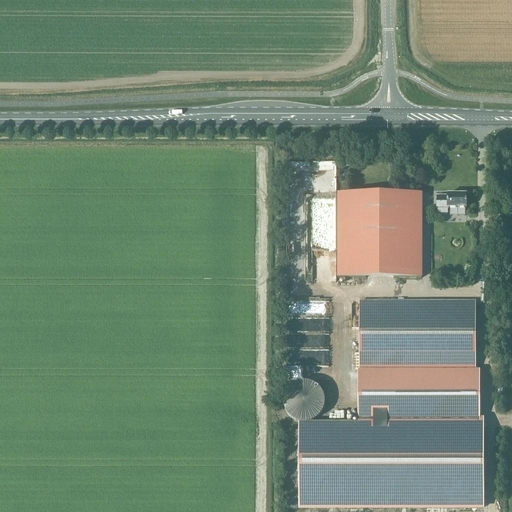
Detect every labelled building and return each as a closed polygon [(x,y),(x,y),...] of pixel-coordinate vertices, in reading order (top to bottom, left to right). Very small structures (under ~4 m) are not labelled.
[(422,278),(422,194),(337,193),(337,278),(422,278)] [(437,196),(437,209),(443,209),(443,206),(447,206),(447,208),(466,208),(466,194),(447,194),(447,196),(437,196)] [(489,228),(501,228),(501,215),(489,215),(489,228)] [(359,301),(359,370),(474,370),(474,302),(359,301)] [(307,347),(308,339),(288,338),(288,347),(307,347)] [(474,372),(474,370),(359,370),(358,370),(358,423),(298,423),(298,508),(482,508),(483,420),(479,420),(479,372),(474,372)] [(320,415),(321,413),(322,412),(323,411),(323,409),(324,408),(324,406),(324,404),(324,403),(324,401),(324,399),(324,397),(323,395),(323,393),(322,392),(321,390),(319,389),(318,387),(317,386),(315,385),(314,384),(312,383),(310,383),(309,382),(307,382),(306,382),(304,382),(303,382),(301,382),(300,382),(298,382),(296,383),(295,384),(293,385),(292,386),(290,387),(289,388),(288,389),(287,391),(286,393),(285,394),(284,396),(284,398),(283,400),(283,402),(283,404),(283,405),(284,407),(284,408),(285,410),(285,411),(286,413),(287,414),(288,415),(289,416),(290,418),(291,419),(293,420),(294,421),(296,421),(298,422),(300,422),(301,423),(303,423),(305,423),(307,423),(309,422),(311,422),(313,421),(314,420),(316,419),(317,418),(318,417),(319,416),(320,415)]
